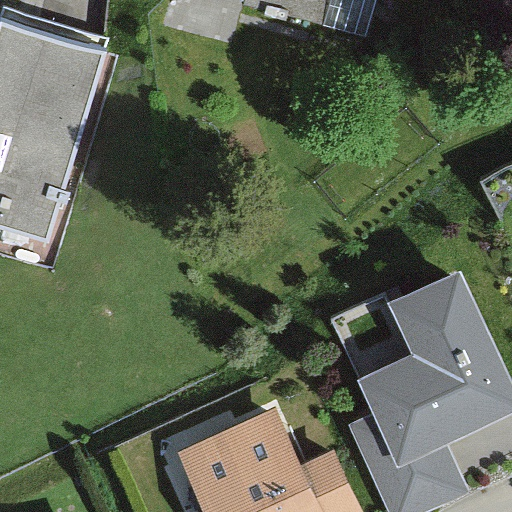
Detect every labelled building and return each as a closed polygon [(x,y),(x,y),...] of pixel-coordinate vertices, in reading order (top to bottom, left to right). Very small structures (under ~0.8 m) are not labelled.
[(241,0),(179,0),(173,24),(231,40),(241,0)] [(247,0),(330,22),(335,0),(247,0)] [(102,34),(5,5),(0,22),(0,215),(43,229),(102,34)] [(511,403),(511,371),(461,256),(389,288),(413,343),(357,368),(375,407),(351,417),(393,511),(412,511),(471,486),(447,432),(511,403)] [(302,454),(275,396),(179,441),(212,511),(351,511),(363,507),(331,440),(302,454)]
